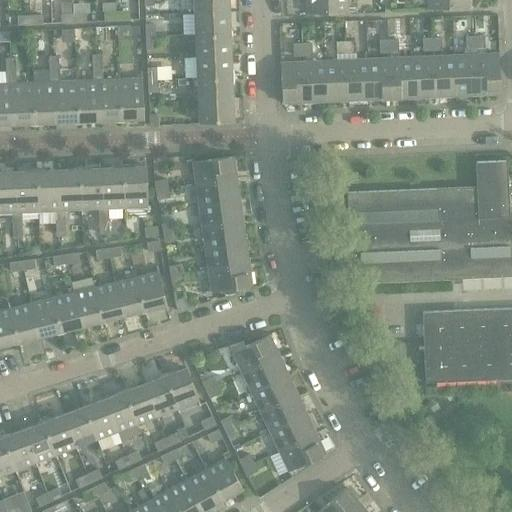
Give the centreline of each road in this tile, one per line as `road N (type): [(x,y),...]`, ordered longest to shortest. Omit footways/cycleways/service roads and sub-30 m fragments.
road 1 (residential): [(0,390),(296,296)]
road 2 (residential): [(268,134),(511,124)]
road 3 (residential): [(367,447),(296,296)]
road 4 (residential): [(296,296),(268,134)]
road 5 (residential): [(268,134),(261,0)]
road 6 (residential): [(262,511),(367,447)]
